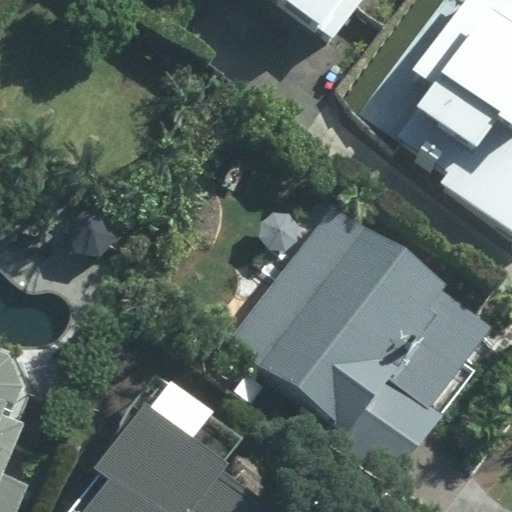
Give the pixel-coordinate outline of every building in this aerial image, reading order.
[(368,0),(186,0),(192,4),(194,0),(296,0),(291,8),(339,42),(368,0)] [(511,230),(511,5),(504,0),(450,0),(362,119),(511,230)] [(508,328),(342,215),(248,352),(413,465),(508,328)] [(0,511),(21,511),(31,490),(14,483),(36,434),(23,427),(32,393),(20,361),(0,351),(0,511)] [(278,511),(162,416),(110,478),(125,491),(107,511),(278,511)]
